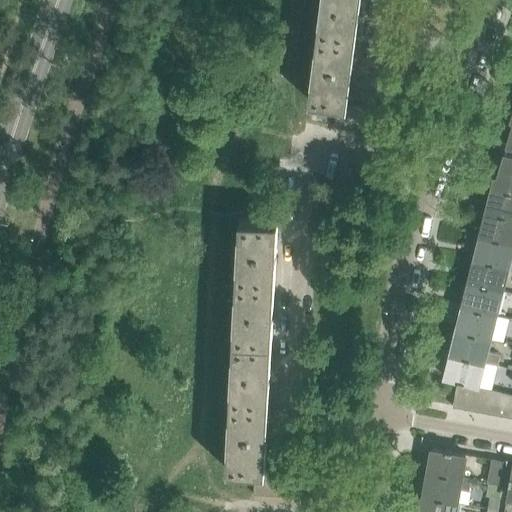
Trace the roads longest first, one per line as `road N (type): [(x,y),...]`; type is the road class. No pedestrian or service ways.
road 1 (unclassified): [(380,411),(292,392),(304,155),(326,139),(430,168)]
road 2 (residential): [(380,411),(430,168)]
road 3 (tertiary): [(0,170),(54,0)]
road 4 (unclassified): [(453,105),(373,74),(381,0)]
road 5 (residential): [(511,436),(380,411)]
